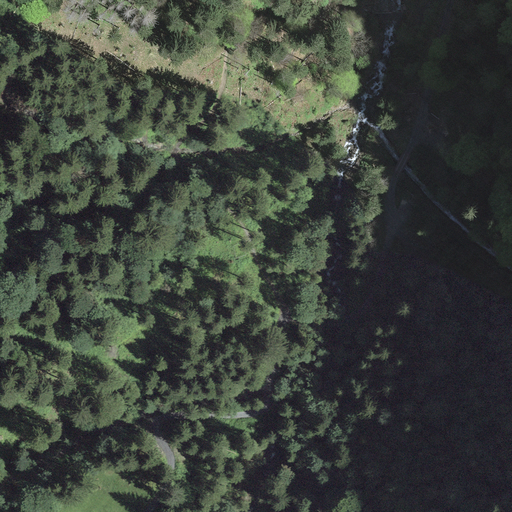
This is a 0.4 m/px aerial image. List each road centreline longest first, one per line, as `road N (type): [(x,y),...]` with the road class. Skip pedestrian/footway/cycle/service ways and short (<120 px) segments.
road 1 (track): [(449,0),(406,112),(400,160),(348,323),(286,317)]
road 2 (track): [(286,317),(262,409),(164,419),(153,428),(168,441),(172,475),(147,511)]
